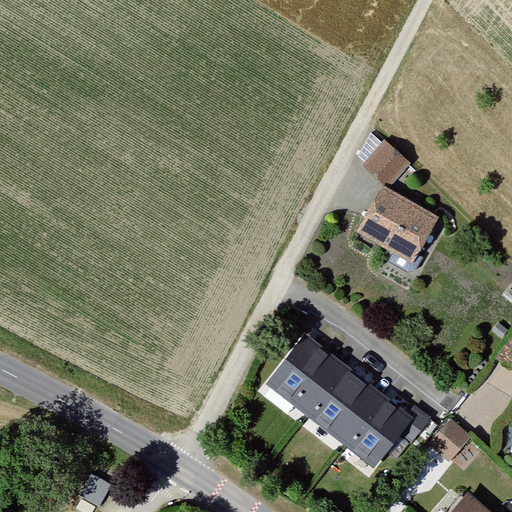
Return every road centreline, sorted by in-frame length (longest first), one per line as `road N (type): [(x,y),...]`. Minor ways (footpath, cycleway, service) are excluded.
road 1 (residential): [(178,467),(355,130)]
road 2 (tertiary): [(178,467),(0,369)]
road 3 (track): [(355,130),(424,0)]
